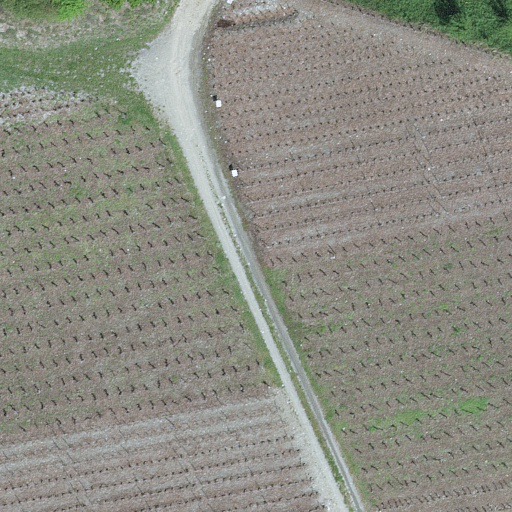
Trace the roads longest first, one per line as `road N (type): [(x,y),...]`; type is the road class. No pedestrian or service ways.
road 1 (track): [(200,0),(172,89),(349,511)]
road 2 (track): [(172,89),(0,56)]
